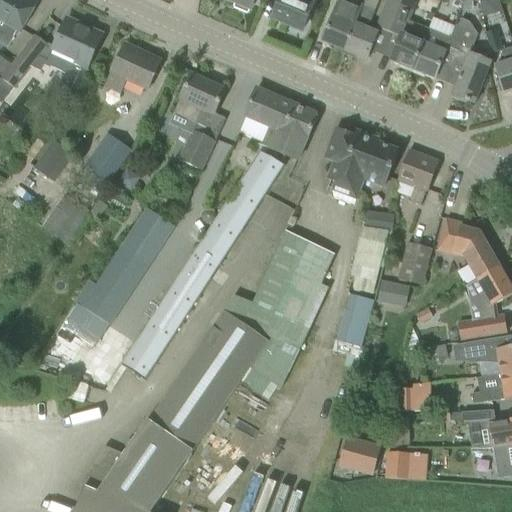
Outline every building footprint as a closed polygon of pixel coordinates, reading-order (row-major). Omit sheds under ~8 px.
[(1,0),(0,3),(0,42),(8,47),(17,31),(20,33),(38,2),(34,0),(1,0)] [(226,0),(236,4),(233,9),(248,15),(254,0),(226,0)] [(280,0),(280,1),(272,19),(302,31),(309,13),(312,6),(314,0),(280,0)] [(331,45),(344,51),(355,24),(363,7),(364,5),(351,0),(339,0),(329,24),(322,43),(331,46),(331,45)] [(403,0),(386,0),(376,28),(390,33),(403,0)] [(416,4),(406,0),(403,0),(390,33),(400,37),(390,62),(399,66),(400,64),(412,70),(424,43),(423,42),(428,29),(409,22),(416,4)] [(378,33),(367,29),(375,13),(363,7),(355,24),(344,51),(357,56),(357,57),(366,61),(378,33)] [(47,44),(37,58),(45,62),(43,66),(49,68),(50,67),(63,73),(62,73),(65,74),(62,81),(64,88),(68,89),(68,90),(77,94),(85,77),(88,76),(85,70),(93,53),(102,35),(95,32),(94,34),(83,28),(83,26),(67,19),(59,37),(54,48),(47,44)] [(447,48),(458,52),(462,42),(466,31),(455,26),(450,38),(428,29),(423,42),(424,43),(412,70),(425,75),(425,76),(434,80),(447,48)] [(511,47),(503,50),(500,40),(487,45),(491,56),(501,53),(505,63),(495,67),(504,94),(511,91),(511,47)] [(465,63),(452,96),(453,96),(453,95),(466,100),(465,101),(469,103),(470,101),(473,103),(473,104),(474,105),(482,86),(490,66),(488,65),(489,63),(475,57),(477,51),(472,49),(473,46),(462,42),(458,52),(468,56),(465,63)] [(147,90),(150,82),(159,63),(140,55),(140,53),(125,46),(106,87),(119,93),(125,80),(147,90)] [(1,80),(2,80),(14,89),(35,62),(34,61),(22,52),(1,80)] [(191,76),(182,94),(173,114),(206,129),(213,114),(224,91),(191,76)] [(261,145),(268,149),(277,129),(277,130),(281,122),(285,124),(294,104),(257,89),(244,118),(268,128),(261,145)] [(106,390),(111,394),(127,369),(145,381),(207,284),(220,264),(284,166),(281,164),(285,156),(298,161),(317,115),(294,104),(285,124),(281,122),(277,130),(277,129),(268,149),(265,156),(259,152),(184,269),(150,322),(121,365),(106,390)] [(335,129),(324,158),(334,162),(329,177),(328,180),(335,182),(331,191),(332,191),(333,198),(343,202),(348,187),(368,137),(363,134),(361,139),(335,129)] [(202,172),(216,142),(193,131),(179,161),(202,172)] [(108,135),(89,161),(78,176),(102,194),(112,177),(131,151),(108,135)] [(348,187),(343,202),(354,206),(356,201),(357,201),(365,180),(384,187),(391,170),(398,151),(377,143),(378,140),(368,137),(348,187)] [(38,138),(24,158),(31,163),(45,143),(38,138)] [(48,146),(37,164),(34,169),(54,183),(74,155),(52,140),(48,146)] [(401,170),(398,179),(414,185),(409,200),(420,204),(429,181),(436,163),(408,152),(401,170)] [(65,195),(42,228),(66,245),(89,212),(65,195)] [(90,281),(75,303),(110,326),(133,291),(174,228),(147,210),(106,272),(97,286),(90,281)] [(205,211),(203,215),(203,220),(208,223),(212,222),(215,218),(214,213),(210,210),(205,211)] [(369,213),(366,228),(386,231),(391,232),(393,217),(369,213)] [(446,220),(441,239),(437,251),(465,258),(468,264),(476,279),(498,267),(479,233),(461,228),(462,224),(446,220)] [(151,511),(240,382),(262,395),(271,382),(278,387),(298,348),(327,289),(320,285),(334,256),(285,232),(253,304),(234,296),(149,419),(147,419),(121,455),(105,450),(78,486),(84,487),(72,511),(151,511)] [(408,244),(398,280),(422,286),(432,250),(408,244)] [(483,290),(474,301),(480,312),(481,320),(495,317),(493,305),(511,294),(511,290),(498,267),(476,279),(483,290)] [(381,283),(377,303),(385,304),(389,284),(381,283)] [(347,294),(335,346),(360,352),(372,300),(347,294)] [(48,347),(71,360),(89,327),(66,315),(48,347)] [(504,316),(495,318),(458,323),(461,340),(506,333),(504,316)] [(505,342),(454,350),(456,360),(498,361),(500,375),(511,372),(511,346),(506,348),(505,342)] [(495,402),(511,398),(511,372),(500,375),(476,378),(478,393),(471,394),(473,405),(495,402)] [(398,392),(398,414),(414,414),(414,392),(398,392)] [(511,446),(511,445),(511,419),(508,420),(508,421),(495,423),(495,411),(461,413),(461,427),(488,425),(492,449),(511,446)] [(395,444),(407,444),(408,416),(396,416),(395,444)] [(342,452),(338,467),(365,474),(372,476),(373,475),(381,447),(346,437),(342,452)] [(511,445),(492,449),(497,480),(511,477),(511,445)] [(388,453),(387,477),(409,478),(410,454),(388,453)]
